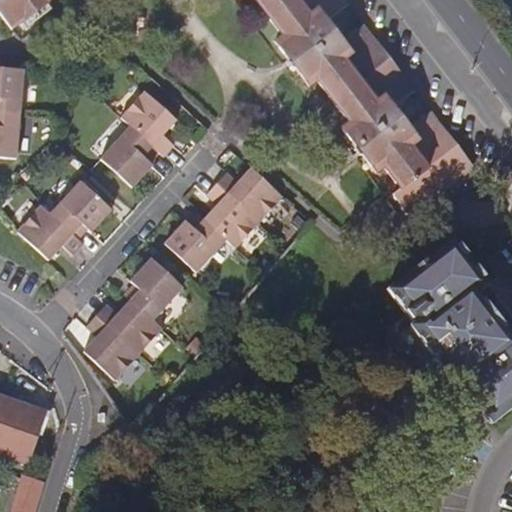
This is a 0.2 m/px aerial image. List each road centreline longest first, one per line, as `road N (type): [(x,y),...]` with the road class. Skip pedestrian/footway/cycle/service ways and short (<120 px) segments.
road 1 (residential): [(37,339),(210,152)]
road 2 (residential): [(511,145),(501,144),(391,0)]
